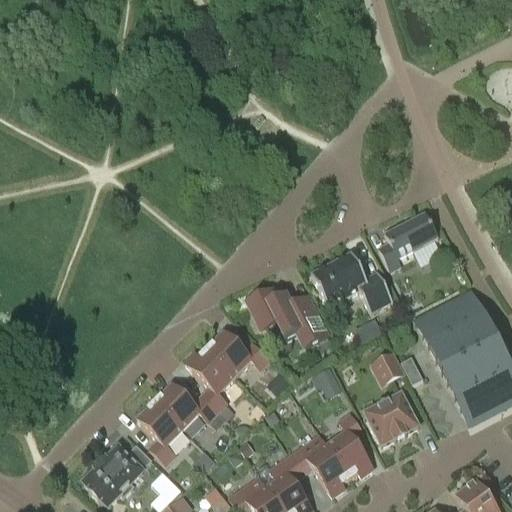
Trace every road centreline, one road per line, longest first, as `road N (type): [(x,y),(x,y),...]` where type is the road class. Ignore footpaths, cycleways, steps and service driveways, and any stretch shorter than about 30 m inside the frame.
road 1 (residential): [(17,500),(254,260)]
road 2 (residential): [(375,511),(504,428)]
road 3 (residential): [(254,260),(333,150)]
road 4 (residential): [(254,260),(296,259),(367,225)]
